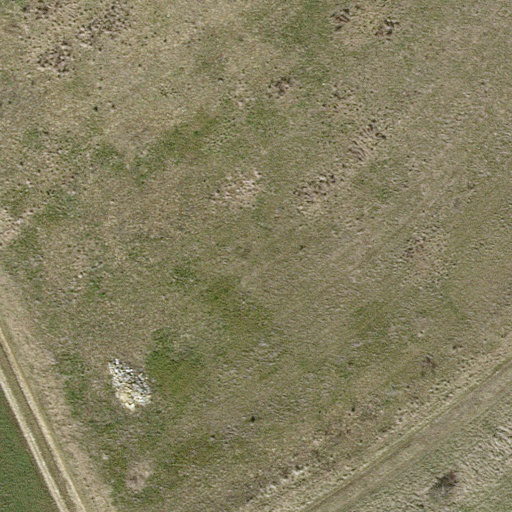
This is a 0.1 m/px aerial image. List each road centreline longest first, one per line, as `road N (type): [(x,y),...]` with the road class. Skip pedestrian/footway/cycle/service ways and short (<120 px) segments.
road 1 (track): [(511,363),(315,511)]
road 2 (track): [(0,353),(78,511)]
